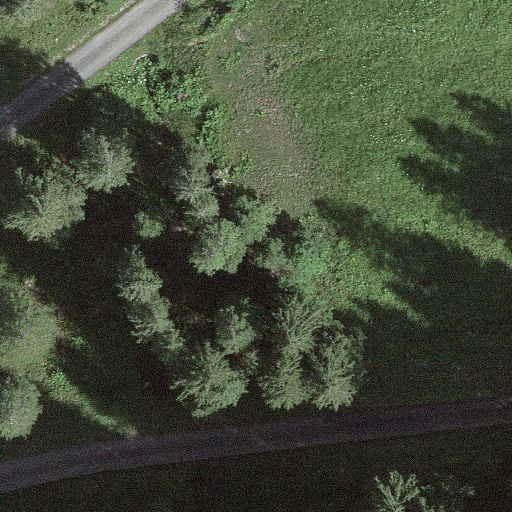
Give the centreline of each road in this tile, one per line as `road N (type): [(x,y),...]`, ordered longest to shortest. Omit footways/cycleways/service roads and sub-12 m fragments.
road 1 (track): [(0,478),(99,454),(511,398)]
road 2 (track): [(163,0),(0,130)]
